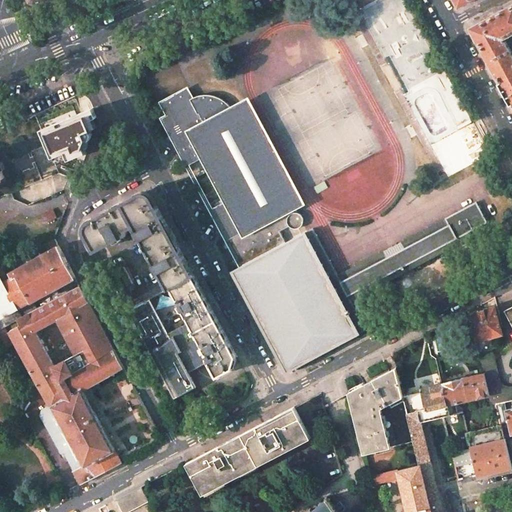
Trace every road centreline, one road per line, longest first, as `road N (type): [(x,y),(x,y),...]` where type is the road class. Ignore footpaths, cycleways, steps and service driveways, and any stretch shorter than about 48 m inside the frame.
road 1 (residential): [(154,167),(86,202),(72,245),(175,448)]
road 2 (residential): [(511,274),(276,395)]
road 3 (residential): [(276,395),(154,167)]
road 4 (residential): [(86,36),(154,167)]
road 5 (residential): [(175,448),(54,511)]
road 6 (residential): [(450,23),(511,139)]
